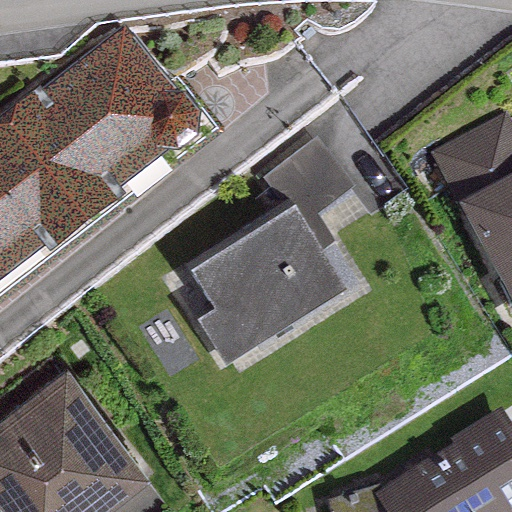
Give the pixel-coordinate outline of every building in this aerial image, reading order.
[(132,49),(0,150),(0,294),(202,141),(132,49)] [(511,156),(497,129),(441,159),(511,291),(511,156)] [(298,226),(346,189),(312,145),(264,182),(283,208),(184,270),(210,312),(225,302),(252,346),(339,292),(298,226)] [(61,378),(0,425),(0,493),(14,511),(78,511),(133,469),(61,378)] [(511,511),(511,441),(502,426),(381,503),(374,491),(327,505),(329,511),(511,511)]
